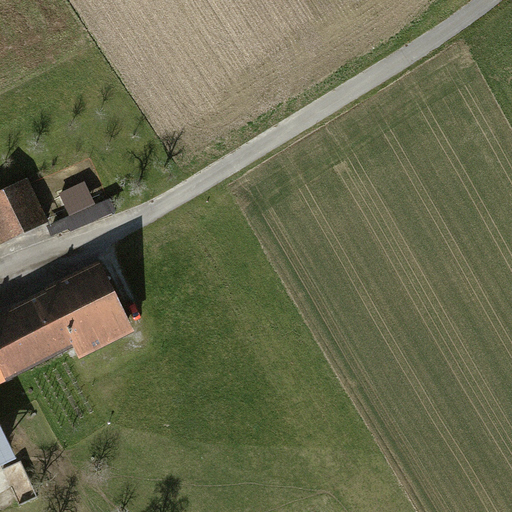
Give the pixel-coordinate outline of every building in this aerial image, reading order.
[(27,177),(0,190),(0,243),(48,220),(27,177)] [(83,179),(57,191),(65,207),(90,195),(83,179)] [(110,197),(46,225),(51,236),(69,228),(70,231),(116,211),(110,197)] [(73,346),(79,357),(134,330),(98,260),(44,287),(73,346)] [(73,346),(44,287),(0,308),(0,368),(5,379),(73,346)] [(0,381),(5,379),(0,368),(0,463),(15,456),(0,425),(0,381)]
